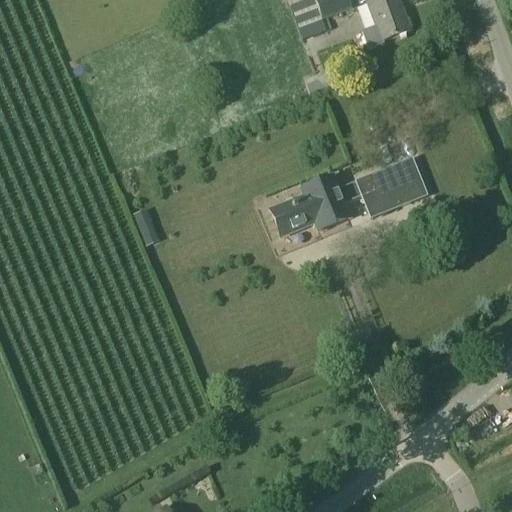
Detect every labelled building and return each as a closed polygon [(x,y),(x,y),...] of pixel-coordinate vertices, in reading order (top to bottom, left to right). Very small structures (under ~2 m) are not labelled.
[(312,0),(289,9),(302,44),(325,36),(321,24),(352,13),(346,0),(312,0)] [(397,0),(383,0),(366,7),(374,30),(361,35),(367,53),(382,48),(381,45),(410,35),(397,0)] [(339,73),(318,81),(322,92),(343,84),(339,73)] [(321,93),(317,85),(305,90),(309,98),(321,93)] [(370,222),(425,199),(411,162),(355,185),(356,187),(337,195),(331,181),(300,193),(302,198),(268,212),(280,243),(315,229),(317,235),(348,222),(342,207),(361,199),(370,222)] [(149,214),(133,221),(139,236),(155,230),(149,214)]
